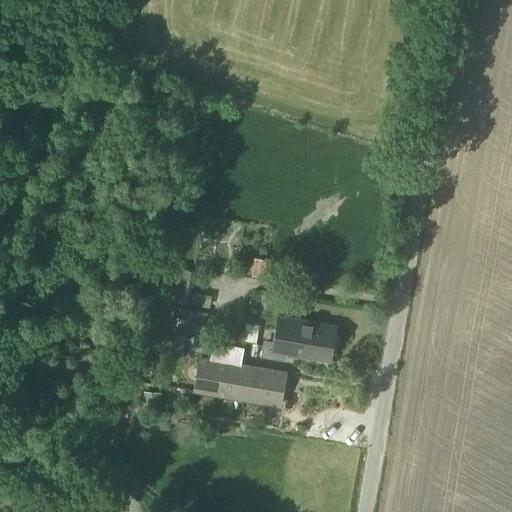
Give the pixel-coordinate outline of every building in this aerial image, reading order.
[(143,322),(166,327),(170,305),(147,301),(143,322)] [(165,329),(203,336),(208,313),(170,305),(166,327),(165,329)] [(329,361),(335,327),(279,317),(274,348),(262,346),(260,358),(281,361),(282,353),(329,361)] [(242,338),(243,325),(224,324),(224,337),(242,338)] [(279,406),(285,373),(240,365),(243,348),(213,343),(210,360),(200,358),(194,392),(279,406)] [(160,397),(143,395),(142,407),(159,408),(160,397)]
